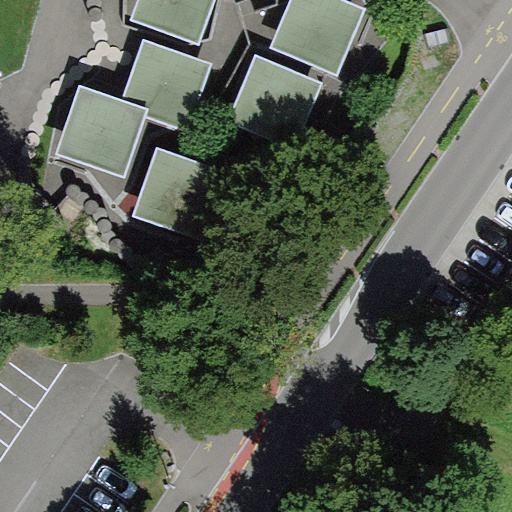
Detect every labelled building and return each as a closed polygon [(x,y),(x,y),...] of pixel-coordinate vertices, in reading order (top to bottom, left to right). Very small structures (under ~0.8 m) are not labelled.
[(213,0),(134,0),(128,18),(194,46),(213,0)] [(415,0),(412,0),(284,0),(263,50),(416,75),(415,0)] [(204,67),(140,43),(117,104),(72,87),(48,148),(117,174),(136,124),(177,139),(204,67)] [(318,82),(251,54),(222,124),(288,152),(318,82)] [(230,172),(163,145),(134,214),(200,242),(230,172)]
